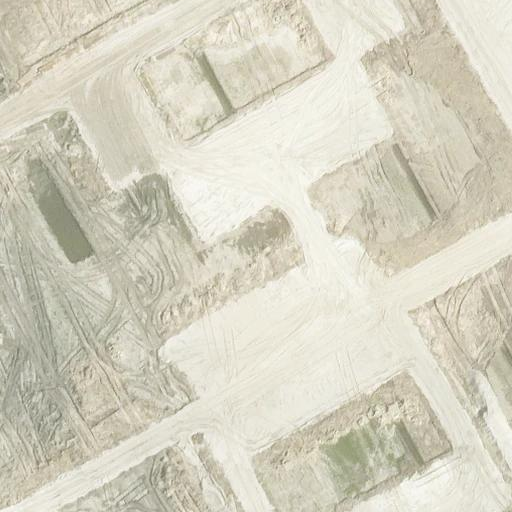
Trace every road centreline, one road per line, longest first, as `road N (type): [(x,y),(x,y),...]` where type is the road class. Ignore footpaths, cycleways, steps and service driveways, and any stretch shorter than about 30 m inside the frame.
road 1 (residential): [(172,351),(356,246),(388,302)]
road 2 (residential): [(232,0),(0,137)]
road 3 (residential): [(415,353),(229,453)]
road 4 (residential): [(41,511),(172,435)]
road 5 (residential): [(415,353),(485,482)]
road 6 (residential): [(388,302),(511,235)]
